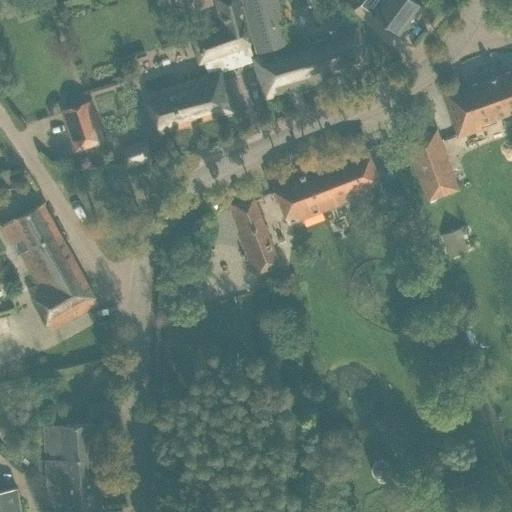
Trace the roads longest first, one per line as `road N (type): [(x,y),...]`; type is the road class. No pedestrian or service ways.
road 1 (unclassified): [(138,276),(189,185),(401,85),(458,45)]
road 2 (unclassified): [(154,511),(140,421),(138,276)]
road 3 (residential): [(138,276),(103,260),(0,100)]
